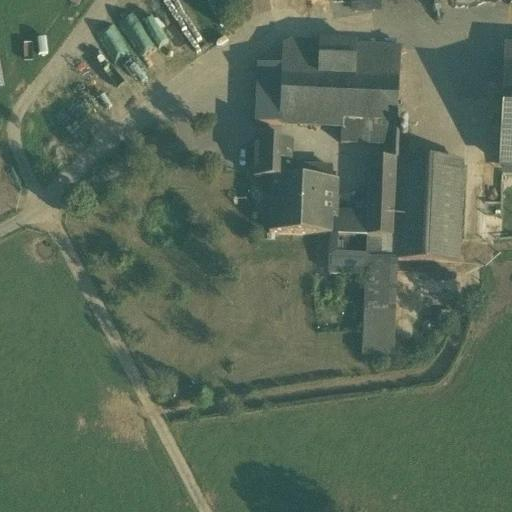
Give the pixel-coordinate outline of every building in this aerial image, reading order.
[(166,26),(157,32),(171,56),(180,51),(166,26)] [(284,69),(283,77),(318,78),(320,46),(320,44),(295,43),(282,48),(281,69),(284,69)] [(400,50),(320,46),(318,78),(399,82),(400,50)] [(284,69),(281,69),(258,68),(255,126),(282,127),(282,119),(280,119),(282,77),(283,77),(284,69)] [(511,69),(507,69),(503,168),(511,168),(511,69)] [(399,82),(318,78),(283,77),(282,77),(280,119),(282,119),(341,122),(341,132),(340,146),(396,148),(396,146),(397,124),(399,82)] [(60,128),(45,145),(63,162),(79,144),(60,128)] [(271,181),(290,181),(290,172),(291,145),(255,143),(253,180),(271,181)] [(368,221),(367,239),(392,240),(395,172),(395,162),(370,161),(368,213),(368,221)] [(462,164),(395,162),(395,172),(462,175),(462,164)] [(313,168),(290,172),(290,181),(332,183),(332,172),(327,168),(313,168)] [(462,175),(395,172),(392,240),(367,239),(366,257),(366,261),(366,262),(397,263),(458,265),(462,175)] [(269,236),(330,238),(331,222),(332,183),(290,181),(271,181),(269,236)] [(330,238),(367,239),(368,221),(337,222),(331,222),(330,238)] [(366,262),(366,261),(329,258),(329,276),(365,277),(366,262)] [(393,361),(397,263),(366,262),(365,277),(363,329),(362,353),(362,360),(393,361)]
